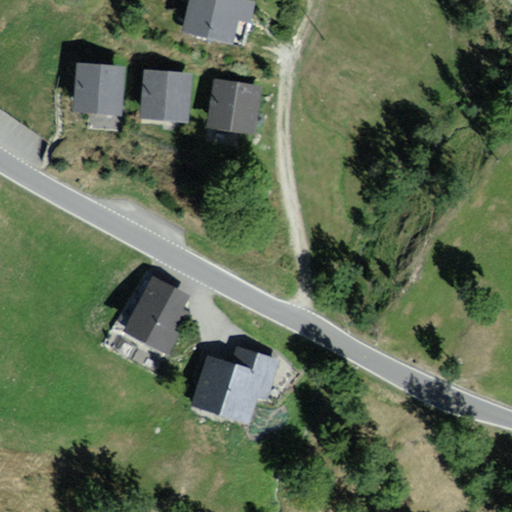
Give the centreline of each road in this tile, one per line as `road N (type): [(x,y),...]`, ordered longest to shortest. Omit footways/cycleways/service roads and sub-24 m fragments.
road 1 (tertiary): [(0,158),(295,320),(429,387),(511,416)]
road 2 (track): [(313,0),(288,54),(279,120),(301,280),(295,320)]
